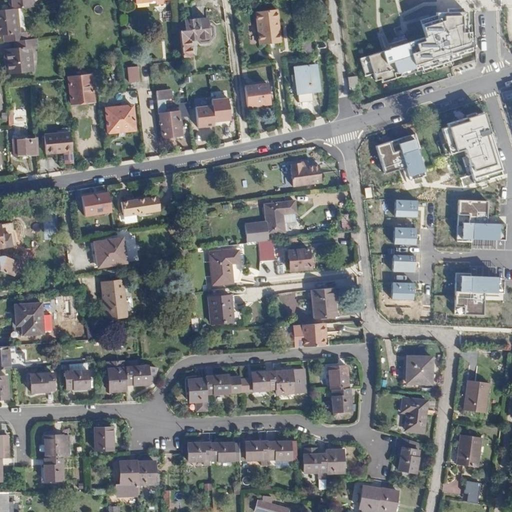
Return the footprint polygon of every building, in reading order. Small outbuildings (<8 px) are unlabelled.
[(9,0),(10,9),(18,8),(32,6),(31,0),(9,0)] [(0,9),(0,35),(7,35),(8,42),(16,41),(28,40),(27,32),(20,33),(18,8),(10,9),(0,9)] [(254,12),(258,45),(279,42),(277,28),(274,28),(273,22),(277,21),(275,10),(254,12)] [(430,41),(362,59),(367,77),(376,77),(380,86),(481,55),(468,16),(451,15),(424,21),(430,41)] [(188,30),(189,39),(196,39),(199,42),(207,41),(211,35),(211,28),(207,26),(206,18),(183,21),(184,31),(188,30)] [(178,31),(181,56),(191,55),(189,39),(188,30),(184,31),(178,31)] [(2,51),(5,74),(32,71),(29,48),(36,47),(35,39),(28,40),(16,41),(16,49),(2,51)] [(300,44),(302,56),(314,55),(313,43),(309,43),(300,44)] [(292,67),(296,93),(318,90),(315,65),(292,67)] [(129,67),(131,81),(140,81),(138,66),(129,67)] [(68,77),(71,103),(94,100),(91,74),(68,77)] [(356,74),(348,76),(350,88),(358,86),(356,74)] [(243,86),(246,106),(270,103),(267,84),(243,86)] [(358,86),(350,88),(351,96),(359,94),(358,86)] [(161,112),(163,130),(161,131),(162,137),(183,134),(182,128),(181,128),(179,110),(180,110),(180,106),(177,106),(174,90),(162,91),(157,92),(156,92),(159,112),(161,112)] [(190,108),(192,128),(229,124),(227,98),(208,99),(209,106),(190,108)] [(103,108),(108,132),(134,128),(130,103),(103,108)] [(482,117),(440,131),(449,158),(461,155),(469,179),(501,170),(482,117)] [(241,124),(242,138),(250,136),(248,123),(241,124)] [(43,130),(46,150),(72,147),(69,127),(63,128),(43,130)] [(416,134),(374,146),(383,175),(424,162),(416,134)] [(13,140),(13,157),(37,156),(36,139),(13,140)] [(293,167),(296,184),(324,181),(321,163),(305,165),(305,161),(294,163),(295,167),(293,167)] [(364,199),(373,197),(372,187),(362,188),(364,199)] [(78,197),(80,217),(110,214),(108,193),(78,197)] [(119,203),(122,216),(157,210),(155,197),(119,203)] [(294,199),(263,203),(266,220),(267,233),(283,231),(282,222),(295,221),(294,212),(296,212),(294,199)] [(417,200),(395,200),(393,218),(416,218),(417,200)] [(458,200),(456,240),(504,242),(505,224),(487,225),(488,201),(458,200)] [(212,203),(213,212),(229,210),(228,201),(212,203)] [(77,218),(78,231),(85,230),(83,217),(77,218)] [(53,219),(44,219),(44,238),(54,238),(53,219)] [(267,233),(266,220),(245,222),(247,242),(268,240),(267,233)] [(0,225),(0,253),(4,253),(4,251),(24,248),(20,222),(0,225)] [(416,229),(393,228),(393,245),(415,246),(416,229)] [(94,242),(98,266),(125,262),(121,237),(94,242)] [(287,250),(289,270),(310,268),(308,248),(287,250)] [(210,253),(213,284),(234,282),(232,261),(240,261),(239,250),(210,253)] [(0,271),(14,281),(24,269),(10,259),(5,260),(4,253),(0,253),(0,271)] [(416,256),(392,255),(392,273),(414,273),(416,256)] [(504,279),(455,279),(454,299),(454,316),(484,317),(483,299),(503,298),(504,279)] [(103,282),(105,320),(126,318),(123,281),(103,282)] [(415,283),(392,283),(391,300),(413,301),(415,283)] [(314,290),(317,318),(338,316),(336,288),(314,290)] [(210,298),(213,324),(235,322),(232,296),(210,298)] [(12,306),(14,327),(18,327),(19,336),(40,334),(38,304),(12,306)] [(86,322),(86,342),(94,341),(92,321),(86,322)] [(311,324),(314,346),(334,344),(334,337),(333,334),(336,334),(335,322),(311,324)] [(403,365),(402,386),(413,386),(413,383),(431,383),(431,356),(406,356),(406,365),(403,365)] [(124,367),(125,383),(133,383),(133,384),(147,383),(147,382),(151,382),(154,367),(146,366),(137,366),(124,367)] [(328,367),(330,389),(332,389),(347,388),(345,366),(328,367)] [(107,369),(108,391),(126,390),(125,383),(124,367),(107,369)] [(273,372),(275,389),(275,394),(305,392),(303,370),(273,372)] [(65,373),(65,390),(73,389),(73,390),(88,389),(87,372),(65,373)] [(240,376),(241,390),(253,390),(253,391),(275,389),(273,372),(252,373),(252,376),(240,376)] [(30,374),(30,392),(45,391),(45,389),(52,389),(52,373),(30,374)] [(206,378),(207,393),(216,392),(216,393),(230,392),(230,391),(241,390),(240,376),(229,377),(229,375),(206,377),(206,378)] [(189,379),(190,401),(196,401),(196,409),(209,408),(207,393),(206,378),(189,379)] [(467,380),(463,409),(484,412),(488,383),(467,380)] [(331,396),(332,411),(333,411),(333,416),(335,417),(339,417),(341,415),(350,414),(350,411),(348,388),(347,388),(332,389),(332,396),(331,396)] [(408,412),(405,429),(423,432),(427,401),(404,398),(402,411),(408,412)] [(92,427),(93,450),(111,449),(110,427),(92,427)] [(43,434),(44,457),(60,457),(62,457),(68,456),(68,434),(61,434),(43,434)] [(460,434),(455,464),(476,468),(480,437),(460,434)] [(416,442),(401,437),(399,449),(401,449),(397,471),(414,474),(417,458),(416,458),(418,450),(415,450),(416,442)] [(238,444),(238,458),(245,458),(246,458),(260,458),(260,457),(268,457),(267,441),(267,440),(244,441),(244,444),(238,444)] [(267,441),(268,457),(268,458),(276,458),(276,459),(290,459),(289,440),(267,441)] [(186,443),(187,460),(202,460),(202,459),(210,459),(209,443),(209,442),(186,443)] [(210,459),(218,459),(218,460),(231,459),(232,458),(238,458),(238,444),(231,445),(231,442),(209,443),(210,459)] [(325,454),(325,471),(325,472),(343,471),(342,448),(324,449),(325,454)] [(302,455),(303,472),(318,472),(318,471),(325,471),(325,454),(315,454),(315,449),(303,450),(303,455),(302,455)] [(42,464),(42,479),(60,479),(60,457),(44,457),(43,457),(43,464),(42,464)] [(118,461),(118,484),(136,483),(135,462),(135,461),(118,461)] [(135,462),(136,483),(136,484),(154,483),(153,461),(135,462)] [(482,482),(466,479),(464,492),(468,493),(466,502),(478,504),(482,482)] [(363,485),(359,508),(362,508),(361,511),(376,511),(377,509),(380,488),(363,485)] [(380,488),(377,509),(390,511),(393,511),(398,491),(381,487),(380,488)] [(164,490),(164,511),(173,511),(173,490),(164,490)] [(119,491),(119,501),(127,501),(127,491),(119,491)] [(261,492),(261,501),(262,501),(270,501),(271,492),(261,492)] [(254,511),(258,511),(286,511),(288,509),(262,501),(261,501),(257,500),(254,511)]
